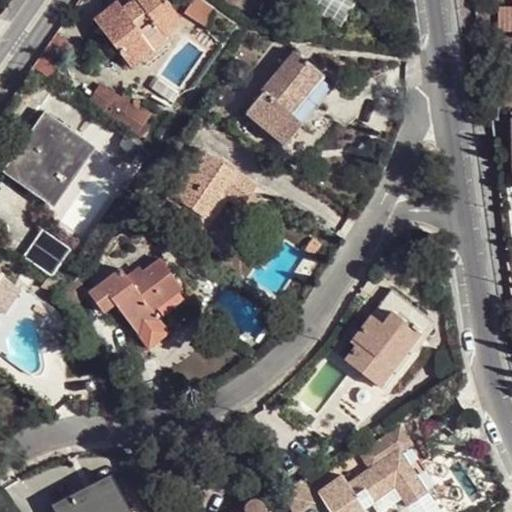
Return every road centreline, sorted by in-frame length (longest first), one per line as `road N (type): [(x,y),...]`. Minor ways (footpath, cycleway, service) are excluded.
road 1 (residential): [(0,466),(29,446),(87,428),(173,418),(247,390),(296,344),(383,208)]
road 2 (unclassified): [(511,443),(490,395),(462,207)]
road 3 (residential): [(383,208),(428,105),(447,101)]
